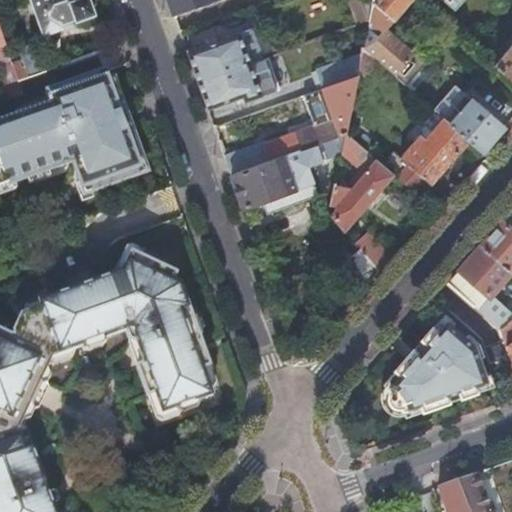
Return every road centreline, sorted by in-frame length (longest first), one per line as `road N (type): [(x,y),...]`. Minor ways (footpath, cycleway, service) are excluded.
road 1 (residential): [(138,0),(289,416)]
road 2 (residential): [(511,161),(289,416)]
road 3 (residential): [(319,495),(511,426)]
road 4 (residential): [(289,416),(206,511)]
